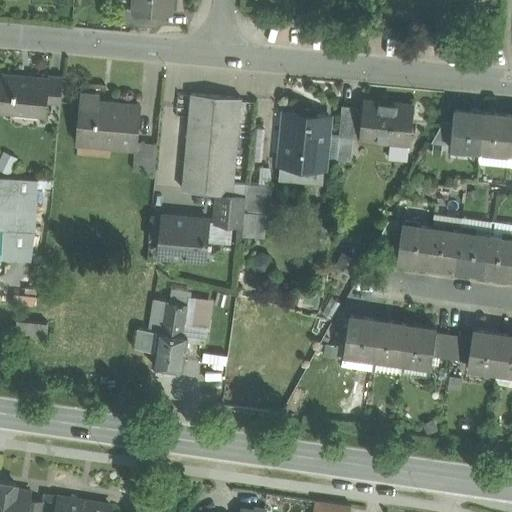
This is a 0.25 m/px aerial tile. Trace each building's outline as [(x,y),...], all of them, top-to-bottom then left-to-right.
[(172,0),(134,0),(134,9),(158,10),(172,11),(172,0)] [(134,9),(133,9),(134,7),(122,7),(121,24),(157,26),(158,10),(134,9)] [(48,78),(0,73),(0,108),(46,113),(47,101),(50,78),(48,78)] [(63,75),(48,74),(48,78),(50,78),(47,101),(61,102),(63,75)] [(141,103),(99,99),(100,93),(82,91),(77,144),(136,149),(141,103)] [(242,97),(191,92),(189,117),(183,189),(233,193),(239,122),(242,97)] [(414,104),(365,99),(364,108),(360,108),(356,136),(361,136),(360,137),(388,140),(408,142),(410,142),(414,104)] [(339,134),(356,136),(359,108),(342,106),(339,134)] [(483,111),(456,109),(456,108),(454,108),(453,120),(451,144),(451,146),(452,146),(480,148),(480,149),(484,111),(483,111)] [(329,115),(286,111),(280,163),(281,163),(280,176),(311,179),(313,166),(324,167),(329,115)] [(511,113),(485,111),(484,111),(480,149),(481,149),(509,151),(509,152),(511,122),(511,113)] [(453,120),(441,119),(441,126),(432,142),(451,144),(453,120)] [(350,159),(353,135),(339,134),(337,158),(350,159)] [(408,142),(388,140),(387,156),(407,158),(408,142)] [(158,143),(141,141),(139,170),(155,171),(158,143)] [(9,176),(0,175),(0,228),(4,229),(17,230),(19,189),(8,189),(9,176)] [(38,178),(9,176),(8,189),(19,189),(17,230),(4,229),(2,257),(31,258),(35,230),(38,178)] [(272,184),(247,182),(245,195),(244,211),(270,213),(272,184)] [(245,195),(218,192),(215,220),(221,221),(243,223),(244,211),(245,195)] [(163,215),(151,214),(149,238),(161,239),(163,215)] [(209,219),(163,215),(161,239),(160,253),(206,257),(209,219)] [(511,218),(492,216),(491,222),(489,233),(490,233),(490,234),(511,236),(511,218)] [(462,217),(461,229),(461,230),(489,234),(489,233),(491,222),(462,217)] [(403,221),(389,219),(376,242),(399,245),(403,221)] [(432,225),(404,222),(404,221),(403,221),(399,245),(397,259),(399,259),(399,258),(426,262),(426,263),(427,263),(432,225)] [(460,230),(433,226),(433,225),(432,225),(427,263),(428,263),(455,266),(455,267),(461,229),(460,229),(460,230)] [(489,234),(461,230),(461,229),(455,267),(456,267),(484,271),(483,271),(484,271),(489,233),(489,234)] [(511,236),(490,234),(490,233),(489,233),(484,271),(485,271),(511,274),(511,236)] [(333,291),(325,305),(335,311),(344,297),(333,291)] [(167,300),(155,298),(149,330),(159,331),(162,331),(167,300)] [(201,300),(194,298),(190,326),(207,328),(210,304),(202,299),(201,300)] [(188,303),(167,300),(162,331),(183,334),(185,325),(188,303)] [(18,306),(0,303),(0,316),(1,317),(0,324),(0,333),(14,335),(16,319),(18,306)] [(378,318),(351,314),(349,314),(344,352),(345,352),(345,351),(373,355),(373,356),(379,318),(378,318)] [(407,322),(379,318),(373,356),(374,356),(374,355),(401,359),(401,360),(402,360),(408,322),(407,322)] [(48,323),(16,319),(14,335),(46,341),(48,323)] [(435,327),(408,323),(408,322),(402,360),(403,360),(430,364),(431,364),(433,354),(436,331),(437,326),(436,326),(435,327)] [(190,326),(185,325),(183,334),(188,335),(205,338),(207,328),(190,326)] [(502,332),(474,328),(473,327),(472,336),(468,359),(467,365),(468,365),(469,365),(496,369),(497,369),(502,332),(502,331),(502,332)] [(162,331),(159,331),(153,365),(183,369),(188,335),(183,334),(162,331)] [(448,332),(436,331),(433,354),(445,356),(448,332)] [(460,334),(448,332),(445,356),(451,357),(457,358),(460,334)] [(511,333),(503,332),(502,332),(497,369),(498,369),(511,371),(511,333)] [(472,336),(460,334),(457,358),(468,359),(472,336)] [(373,356),(373,368),(400,372),(402,360),(401,360),(401,359),(374,355),(374,356),(373,356)] [(457,358),(451,357),(448,377),(465,379),(468,365),(467,365),(468,359),(457,358)] [(511,371),(498,369),(497,369),(496,379),(511,381),(511,371)] [(17,483),(0,480),(0,511),(41,511),(43,501),(14,496),(17,483)] [(55,511),(59,496),(45,493),(43,501),(41,511),(55,511)] [(109,511),(111,504),(59,496),(55,511),(109,511)] [(350,511),(351,504),(316,499),(313,511),(350,511)]
